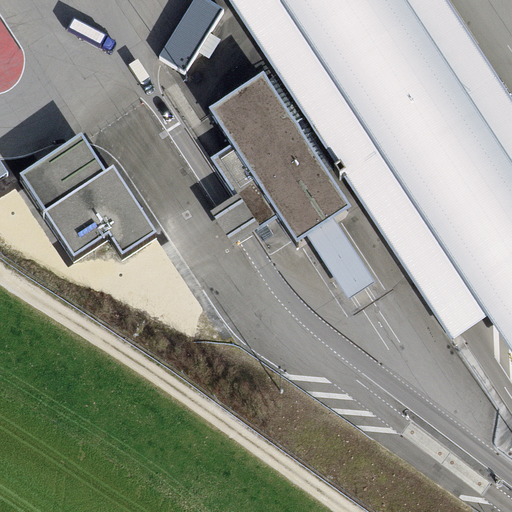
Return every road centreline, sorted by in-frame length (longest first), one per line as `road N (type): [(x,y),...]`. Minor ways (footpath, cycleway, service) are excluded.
road 1 (motorway): [(260,0),(511,397)]
road 2 (track): [(0,269),(103,331),(354,511)]
road 3 (motorway): [(511,145),(416,0)]
